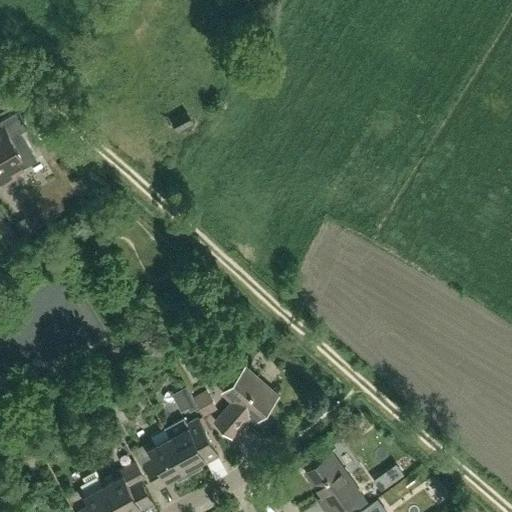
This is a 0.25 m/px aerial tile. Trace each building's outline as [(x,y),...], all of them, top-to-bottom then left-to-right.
[(183,131),(200,121),(192,108),(175,118),(183,131)] [(0,179),(3,184),(17,176),(15,173),(24,168),(17,157),(31,149),(20,130),(28,125),(18,109),(1,119),(4,125),(0,126),(0,179)] [(25,241),(34,235),(24,218),(14,224),(25,241)] [(257,420),(278,395),(247,367),(225,392),(234,401),(216,421),(233,436),(251,415),(257,420)] [(214,389),(202,394),(209,412),(221,408),(214,389)] [(166,429),(190,474),(203,467),(200,461),(207,457),(209,461),(220,455),(207,430),(198,414),(186,420),(184,415),(164,426),(165,429),(166,429)] [(178,480),(190,474),(166,429),(165,429),(152,436),(156,444),(150,447),(156,458),(146,463),(159,488),(170,482),(168,478),(175,474),(178,480)] [(328,511),(349,511),(355,508),(349,501),(361,492),(332,450),(306,469),(329,502),(324,506),(328,511)] [(103,479),(120,511),(128,511),(141,505),(143,508),(154,502),(141,477),(145,475),(137,461),(103,479)] [(396,464),(374,479),(381,489),(403,473),(396,464)] [(120,511),(103,479),(101,480),(95,470),(82,477),(90,492),(86,494),(91,504),(80,510),(80,511),(120,511)] [(380,511),(372,501),(356,511),(380,511)]
